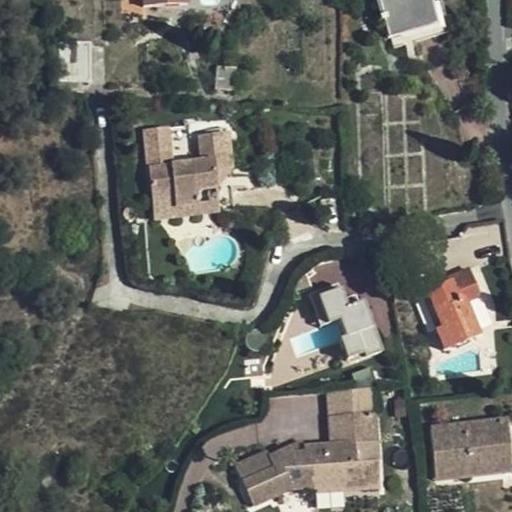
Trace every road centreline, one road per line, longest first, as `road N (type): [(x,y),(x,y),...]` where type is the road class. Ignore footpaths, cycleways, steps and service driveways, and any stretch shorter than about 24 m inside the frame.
road 1 (residential): [(502,0),(511,143)]
road 2 (unknown): [(179,511),(186,486),(220,441),(275,425)]
